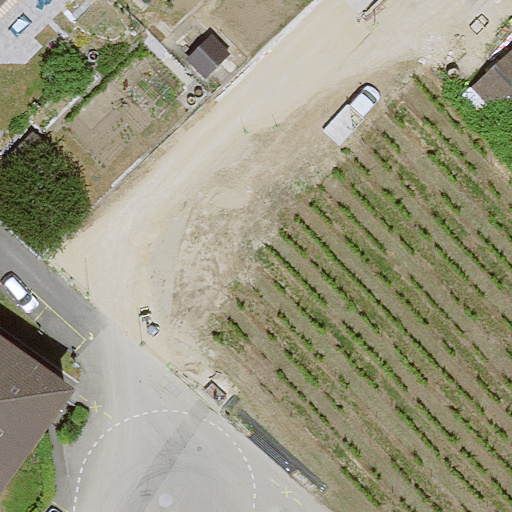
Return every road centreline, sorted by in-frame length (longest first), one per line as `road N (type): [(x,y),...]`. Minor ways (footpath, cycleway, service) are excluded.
road 1 (residential): [(0,243),(159,395)]
road 2 (residential): [(92,511),(159,395)]
